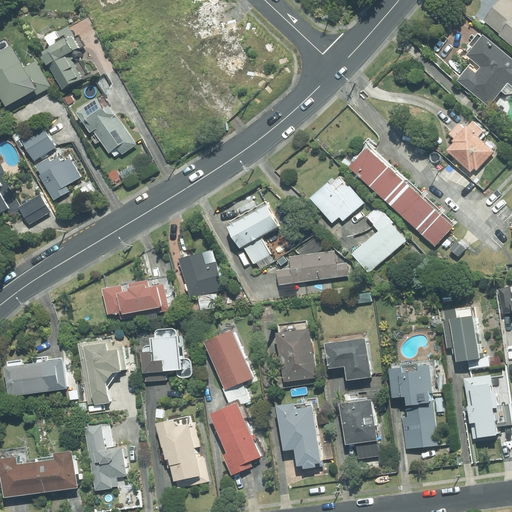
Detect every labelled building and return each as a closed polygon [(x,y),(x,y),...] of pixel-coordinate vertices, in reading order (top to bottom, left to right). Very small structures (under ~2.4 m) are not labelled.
[(98,0),(104,10),(123,4),(126,0),(98,0)] [(511,0),(500,0),(485,19),(511,41),(511,0)] [(232,80),(253,58),(228,33),(219,7),(188,18),(199,47),(232,80)] [(85,78),(72,52),(83,47),(77,35),(76,35),(71,25),(49,36),(54,46),(45,51),(47,54),(46,55),(65,89),(85,78)] [(511,53),(487,33),(470,53),(476,58),(459,78),(491,104),(510,81),(511,82),(511,53)] [(0,96),(8,111),(53,86),(38,60),(28,66),(15,43),(0,51),(0,96)] [(196,77),(177,53),(156,70),(161,77),(154,82),(156,84),(151,88),(155,92),(153,94),(177,125),(192,113),(179,96),(195,83),(211,104),(228,91),(205,70),(196,77)] [(139,144),(112,105),(107,108),(100,97),(79,111),(93,132),(96,130),(111,153),(119,147),(124,154),(139,144)] [(467,126),(463,122),(453,132),(457,137),(454,140),(457,142),(449,149),(473,171),(477,167),(478,169),(497,150),(470,124),(467,126)] [(36,160),(58,147),(45,126),(23,139),(36,160)] [(24,136),(21,130),(14,134),(17,140),(24,136)] [(353,166),(437,246),(456,226),(372,146),(353,166)] [(64,161),(61,157),(53,162),(51,158),(38,166),(43,174),(41,175),(56,200),(72,191),(68,184),(83,176),(74,160),(67,164),(65,161),(64,161)] [(347,168),(352,163),(346,157),(341,162),(347,168)] [(31,223),(52,211),(42,194),(22,205),(10,184),(13,183),(0,159),(0,221),(22,209),(31,223)] [(116,171),(109,159),(101,163),(108,176),(116,171)] [(345,220),(367,202),(352,184),(351,185),(342,175),(332,183),(331,181),(313,197),(334,223),(341,216),(345,220)] [(97,192),(91,182),(82,188),(88,198),(97,192)] [(256,264),(274,254),(264,236),(283,225),(270,204),(231,227),(243,248),(246,246),(256,264)] [(370,272),(409,240),(394,223),(395,222),(380,205),(368,215),(380,230),(354,253),(370,272)] [(273,233),(277,239),(284,235),(280,229),(273,233)] [(281,284),(350,275),(349,262),(338,263),(336,250),(292,256),(293,267),(278,269),(281,284)] [(181,257),(192,297),(228,288),(220,260),(217,261),(215,251),(206,253),(206,251),(181,257)] [(122,312),(124,319),(173,310),(168,283),(152,286),(151,280),(132,283),(133,290),(126,291),(125,285),(105,288),(110,315),(122,312)] [(511,285),(501,288),(505,313),(511,311),(511,285)] [(245,298),(243,292),(236,294),(237,300),(245,298)] [(359,303),(373,301),(372,292),(358,294),(359,303)] [(219,304),(218,293),(200,296),(202,307),(219,304)] [(471,368),(491,365),(490,356),(484,357),(478,314),(477,314),(476,305),(447,310),(449,319),(446,319),(450,347),(455,346),(456,353),(460,352),(461,361),(470,359),(471,368)] [(180,335),(180,333),(180,332),(180,331),(179,331),(179,330),(178,329),(178,328),(177,328),(176,328),(176,327),(162,329),(161,329),(160,329),(160,330),(159,330),(158,331),(158,332),(158,333),(158,334),(158,337),(155,337),(155,344),(151,345),(150,345),(149,345),(148,346),(147,346),(147,347),(146,348),(146,349),(146,350),(146,351),(145,351),(147,381),(169,380),(168,370),(185,369),(183,335),(180,335)] [(286,381),(320,377),(313,327),(280,331),(286,381)] [(207,341),(227,387),(225,387),(232,405),(241,401),(243,404),(252,400),(244,382),(256,377),(236,329),(207,341)] [(350,379),(376,376),(371,336),(330,342),(333,367),(349,365),(350,379)] [(81,342),(90,404),(111,401),(109,385),(121,370),(129,369),(125,344),(114,346),(113,338),(81,342)] [(8,366),(12,396),(58,390),(58,388),(69,386),(66,363),(54,364),(54,360),(8,366)] [(408,448),(441,445),(435,392),(437,392),(434,363),(393,368),(396,397),(414,395),(417,415),(405,416),(408,448)] [(492,373),(491,365),(471,368),(472,376),(467,377),(476,437),(502,434),(494,373),(492,373)] [(359,442),(361,458),(382,455),(380,439),(382,439),(377,398),(344,402),(350,443),(359,442)] [(264,456),(243,404),(241,401),(232,405),(213,413),(230,452),(225,454),(234,474),(254,466),(252,461),(264,456)] [(326,465),(316,405),(299,408),(299,401),(280,404),(287,450),(298,448),(301,465),(306,464),(307,468),(326,465)] [(69,417),(77,418),(78,409),(69,409),(69,417)] [(179,487),(210,481),(205,456),(200,457),(198,447),(202,446),(197,424),(195,424),(193,415),(160,422),(170,467),(174,466),(179,487)] [(88,426),(97,490),(114,487),(113,477),(129,475),(125,446),(108,448),(105,424),(88,426)] [(41,460),(45,492),(81,487),(76,449),(57,452),(58,458),(41,460)] [(45,492),(41,460),(22,463),(20,455),(2,457),(7,497),(45,492)] [(137,488),(119,488),(119,508),(137,508),(137,488)]
